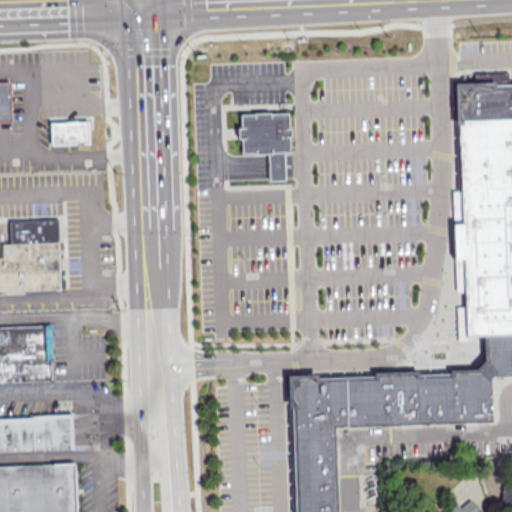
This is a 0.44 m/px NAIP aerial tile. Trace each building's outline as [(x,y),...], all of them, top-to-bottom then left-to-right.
[(0,119),(12,119),(11,84),(0,84),(0,119)] [(511,84),(457,86),(464,334),(488,333),(489,368),(288,374),(292,511),(337,511),(335,426),(494,421),(493,375),(511,374),(511,84)] [(241,116),(254,115),(254,114),(270,113),(271,115),(289,114),(289,129),(291,129),(291,137),(290,137),(290,152),(285,153),(285,165),(286,181),(270,182),(269,165),(269,155),(256,155),(256,153),(242,154),(241,139),(238,139),(238,129),(241,129),(241,116)] [(49,124),(49,148),(89,147),(88,124),(49,124)] [(9,221),(9,244),(0,244),(0,294),(23,294),(23,290),(59,290),(57,220),(9,221)] [(0,380),(0,324),(50,324),(51,380),(0,380)] [(0,450),(0,415),(72,413),(73,448),(0,450)] [(0,464),(0,511),(76,511),(75,461),(0,464)] [(511,487),(502,486),(499,508),(511,509),(511,487)] [(477,511),(479,511),(469,499),(459,506),(457,504),(446,511),(477,511)]
